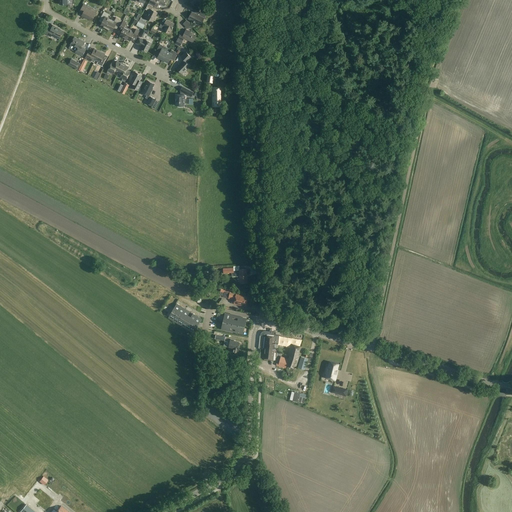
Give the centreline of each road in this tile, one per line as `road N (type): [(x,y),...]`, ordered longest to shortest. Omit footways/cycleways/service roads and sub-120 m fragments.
road 1 (tertiary): [(265,316),(242,0)]
road 2 (tertiary): [(162,511),(241,460),(253,335),(265,316)]
road 3 (tertiary): [(265,316),(497,384)]
road 4 (track): [(511,144),(484,156),(469,236),(480,271),(511,280)]
road 5 (residential): [(171,76),(53,15),(46,0)]
